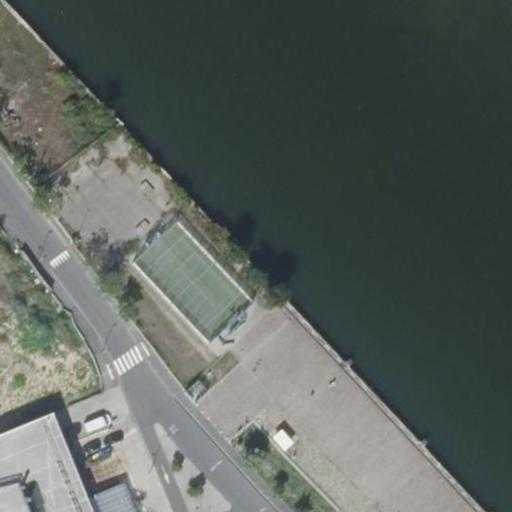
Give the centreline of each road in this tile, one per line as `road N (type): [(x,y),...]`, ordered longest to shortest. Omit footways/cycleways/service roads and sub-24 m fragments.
road 1 (residential): [(0,178),(128,358)]
road 2 (residential): [(128,358),(258,511)]
road 3 (residential): [(128,358),(182,511)]
